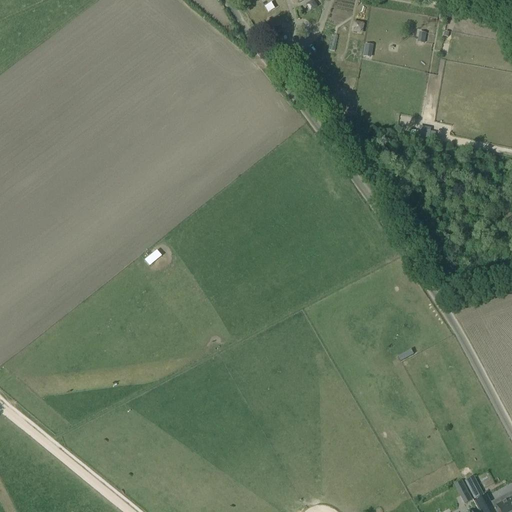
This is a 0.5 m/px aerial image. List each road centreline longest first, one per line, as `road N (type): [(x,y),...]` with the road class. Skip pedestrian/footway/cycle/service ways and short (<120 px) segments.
road 1 (unclassified): [(511,433),(424,278),(228,0)]
road 2 (track): [(0,408),(127,511)]
